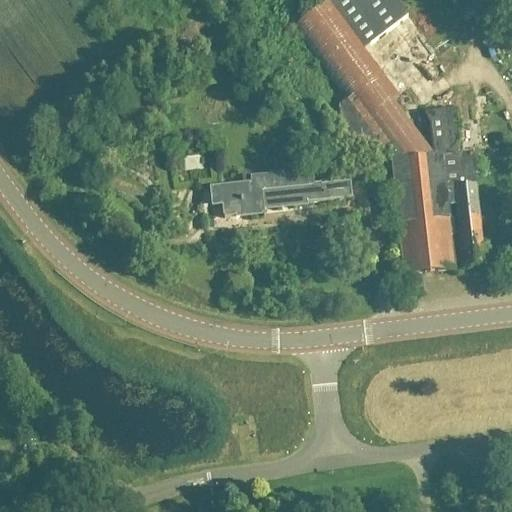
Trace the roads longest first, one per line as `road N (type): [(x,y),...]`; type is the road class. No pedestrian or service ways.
road 1 (tertiary): [(323,342),(217,337),(131,308),(74,270),(0,180)]
road 2 (unclassified): [(117,511),(208,482),(334,464)]
road 3 (tertiary): [(323,342),(511,317)]
road 4 (unclassified): [(334,464),(511,438)]
road 5 (unclassified): [(334,464),(323,342)]
